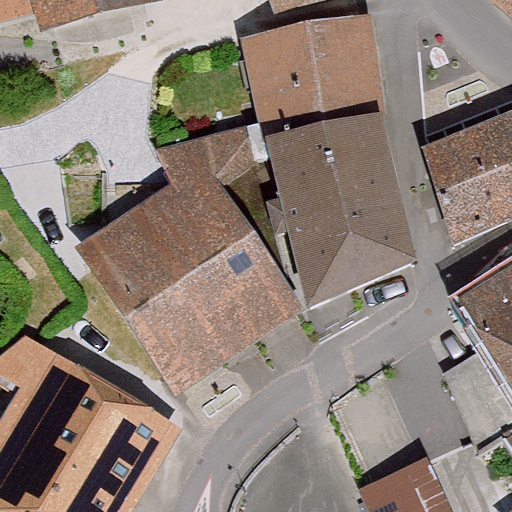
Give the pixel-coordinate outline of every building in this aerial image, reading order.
[(0,0),(0,26),(39,17),(43,36),(167,5),(165,0),(0,0)] [(511,0),(490,0),(496,10),(502,7),(511,27),(511,0)] [(248,40),(272,138),(386,121),(397,120),(378,15),(248,40)] [(456,249),(511,225),(511,117),(417,158),(456,249)] [(386,121),(272,138),(307,307),(419,264),(386,121)] [(174,404),(307,315),(205,165),(73,254),(174,404)] [(511,292),(467,319),(511,395),(511,292)] [(0,511),(144,511),(188,435),(30,346),(0,399),(0,511)] [(456,511),(430,459),(359,494),(367,511),(456,511)]
